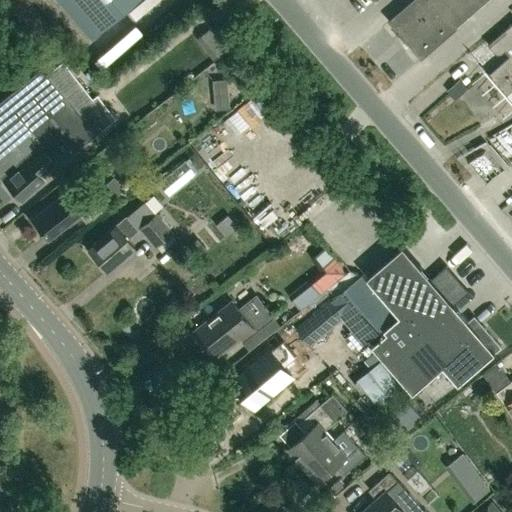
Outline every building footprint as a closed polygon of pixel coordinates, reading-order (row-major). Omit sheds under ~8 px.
[(59,0),(91,36),(133,0),(59,0)] [(470,15),(456,0),(450,0),(442,7),(435,0),(412,0),(389,20),(422,59),(458,27),(457,26),(470,15)] [(456,0),(470,15),(482,4),(477,0),(456,0)] [(511,23),(489,43),(497,53),(499,53),(501,53),(502,53),(505,50),(510,56),(504,61),(489,73),(507,94),(511,90),(511,23)] [(367,45),(378,59),(398,42),(387,28),(367,45)] [(246,95),(261,83),(240,54),(224,65),(246,95)] [(11,88),(0,97),(0,176),(20,200),(44,179),(41,176),(55,163),(52,160),(43,150),(60,136),(61,138),(66,133),(77,147),(115,118),(96,95),(96,94),(91,98),(62,61),(46,73),(42,67),(13,90),(11,88)] [(113,176),(105,183),(116,195),(124,188),(113,176)] [(81,204),(68,188),(33,218),(49,237),(73,217),(75,219),(81,214),(87,221),(107,204),(97,191),(81,204)] [(115,224),(87,247),(107,270),(134,246),(127,238),(138,228),(137,226),(153,213),(144,202),(126,216),(125,216),(115,224)] [(153,213),(137,226),(138,228),(154,247),(156,246),(161,251),(176,239),(171,233),(173,232),(155,211),(153,213)] [(403,347),(454,303),(404,244),(368,276),(401,314),(386,328),(388,331),(403,347)] [(362,274),(348,286),(333,298),(329,302),(297,327),(311,344),(342,319),(363,344),(397,316),(362,274)] [(300,307),(320,292),(311,280),(291,296),(300,307)] [(234,300),(193,332),(204,346),(207,344),(216,355),(230,343),(227,339),(238,331),(244,339),(274,315),(257,294),(240,308),(234,300)] [(403,347),(388,331),(373,344),(414,391),(444,365),(460,383),(502,346),(483,324),(477,329),(454,303),(403,347)] [(234,382),(255,407),(291,375),(284,367),(296,356),(282,340),(234,382)] [(357,379),(357,380),(366,390),(380,408),(404,389),(381,360),(357,379)] [(511,410),(511,379),(497,390),(511,410)] [(304,463),(334,437),(326,428),(349,409),(334,392),(302,420),(310,429),(290,447),(304,463)] [(334,437),(304,463),(319,480),(339,462),(347,471),(367,454),(352,437),(342,446),(334,437)] [(377,498),(361,511),(428,511),(391,470),(369,489),(377,498)] [(476,471),(463,481),(477,499),(489,490),(476,471)] [(502,511),(492,500),(479,511),(502,511)]
